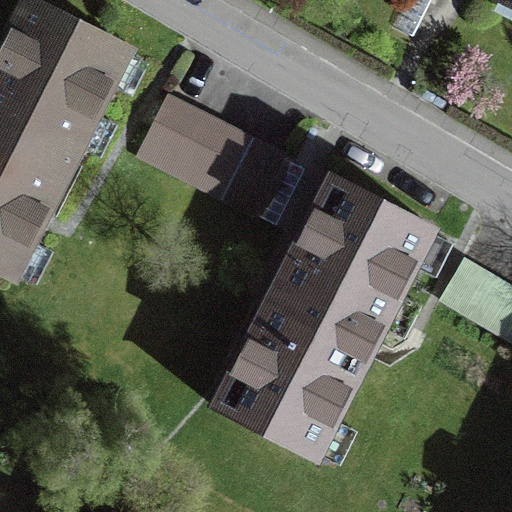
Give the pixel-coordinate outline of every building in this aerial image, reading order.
[(127,48),(31,0),(26,0),(0,53),(0,269),(12,275),(127,48)] [(142,154),(222,195),(250,142),(169,100),(142,154)] [(280,157),(250,142),(222,195),(252,210),(280,157)] [(433,227),(332,175),(270,295),(213,406),(314,458),(433,227)] [(511,294),(461,265),(440,300),(511,342),(511,294)]
